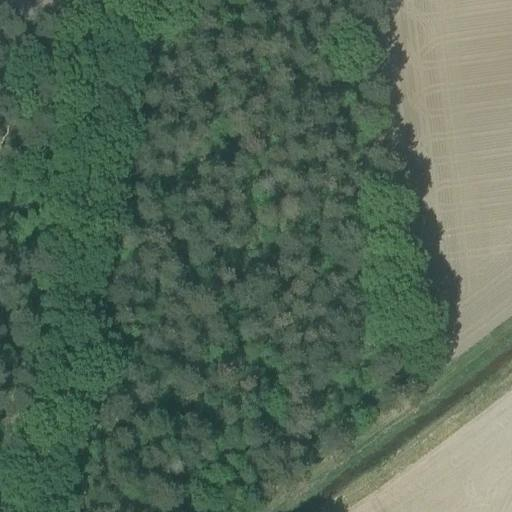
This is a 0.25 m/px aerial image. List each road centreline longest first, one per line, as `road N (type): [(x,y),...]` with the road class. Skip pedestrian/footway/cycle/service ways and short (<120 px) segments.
road 1 (track): [(38,511),(97,118),(103,0)]
road 2 (track): [(511,341),(281,511)]
